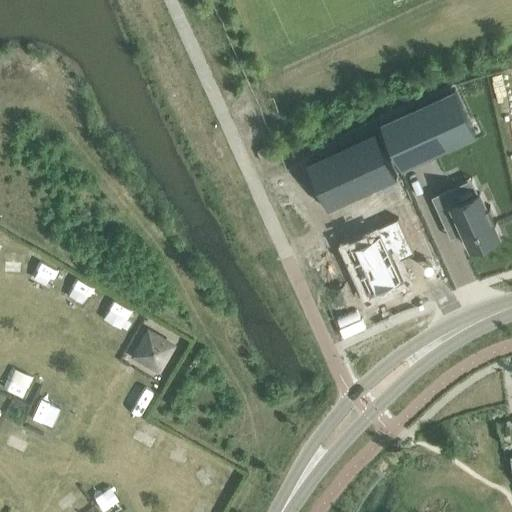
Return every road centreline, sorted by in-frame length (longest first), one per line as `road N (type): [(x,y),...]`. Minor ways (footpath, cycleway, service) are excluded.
road 1 (tertiary): [(511,299),(415,344),(354,395),(317,435),(280,511)]
road 2 (tertiary): [(284,511),(437,353),(511,315)]
